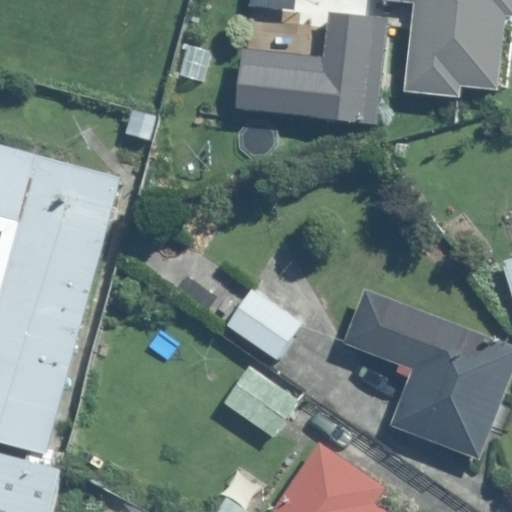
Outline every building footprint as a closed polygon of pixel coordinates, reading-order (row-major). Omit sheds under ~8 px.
[(511,0),(385,0),(385,3),(414,5),(408,94),(464,99),(465,88),(500,91),(506,16),(511,16),(511,0)] [(388,18),(332,12),(320,119),(376,126),(388,18)] [(120,176),(0,144),(0,215),(20,221),(0,293),(0,441),(45,454),(120,176)] [(255,287),(225,329),(274,365),(304,323),(255,287)] [(511,367),(511,345),(370,295),(351,350),(411,371),(390,430),(479,461),(511,367)] [(252,366),(226,406),(279,441),(305,402),(252,366)] [(315,439),(272,511),(398,511),(409,495),(315,439)] [(48,511),(59,472),(0,456),(0,511),(48,511)]
